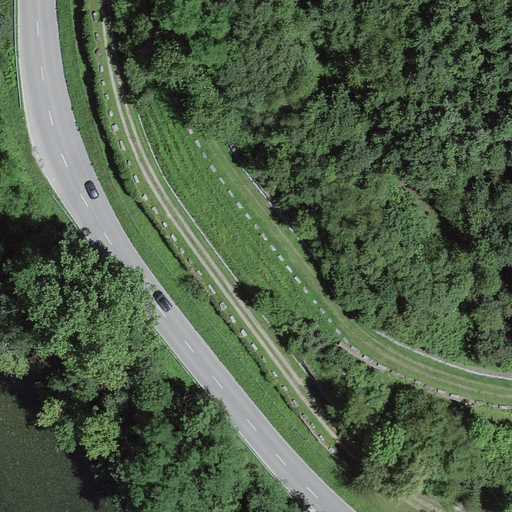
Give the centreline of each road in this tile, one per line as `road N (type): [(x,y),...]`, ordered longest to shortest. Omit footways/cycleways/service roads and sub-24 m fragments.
road 1 (track): [(430,511),(370,475),(301,397),(154,188),(123,124),(105,0)]
road 2 (secondary): [(330,511),(214,381),(73,186),(42,92),(35,0)]
